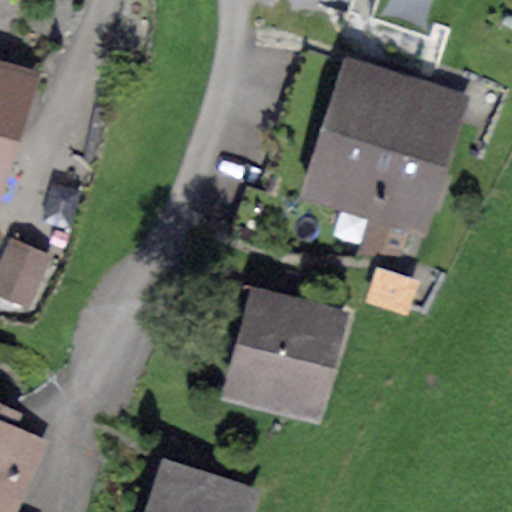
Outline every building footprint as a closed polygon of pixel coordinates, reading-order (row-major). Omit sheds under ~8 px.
[(0,0),(0,62),(27,71),(49,0),(0,0)] [(369,0),(418,42),(454,0),(369,0)] [(301,63),(276,139),(336,158),(327,185),(380,202),(364,253),(399,258),(450,109),(301,63)] [(0,156),(23,82),(0,75),(0,156)] [(301,206),(250,188),(233,234),(284,252),(301,206)] [(48,257),(14,242),(0,273),(0,293),(27,305),(48,257)] [(269,302),(249,377),(313,394),(333,319),(269,302)] [(32,446),(5,433),(12,417),(0,410),(0,508),(3,510),(32,446)] [(177,476),(164,511),(242,511),(246,499),(177,476)]
